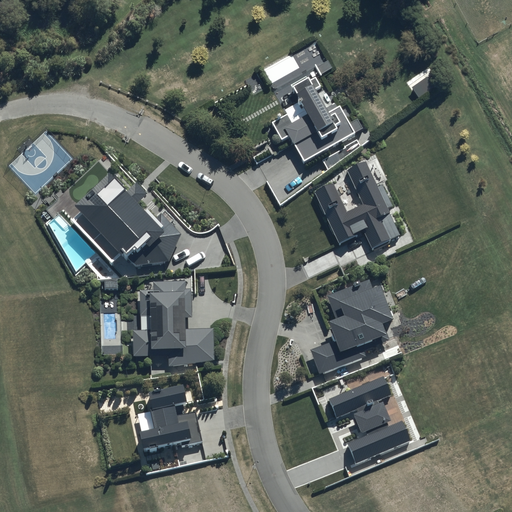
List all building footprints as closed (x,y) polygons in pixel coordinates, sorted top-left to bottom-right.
[(331,69),(314,40),(292,54),(300,67),(269,85),(286,115),(272,124),(282,141),(289,137),(304,163),(354,134),(339,108),(328,114),(314,91),(320,88),(315,80),(321,76),(320,75),(331,69)] [(360,147),(356,140),(343,148),(344,149),(336,153),(340,161),(360,147)] [(318,200),(341,249),(350,249),(356,243),(367,238),(374,254),(384,255),(393,247),(385,228),(391,220),(368,170),(350,177),(366,210),(348,217),(335,191),(318,200)] [(85,214),(77,222),(123,270),(131,263),(134,266),(139,272),(151,271),(169,269),(181,244),(166,226),(155,236),(144,225),(137,231),(124,218),(127,215),(120,208),(123,205),(119,201),(121,199),(112,189),(106,194),(108,196),(97,206),(95,203),(91,207),(89,205),(82,211),(85,214)] [(372,291),(368,281),(326,298),(336,322),(328,325),(334,342),(310,351),(319,376),(365,358),(361,347),(385,337),(381,327),(392,322),(379,288),(372,291)] [(184,283),(152,283),(152,290),(139,291),(140,331),(132,331),(133,359),(168,357),(168,368),(213,362),(212,330),(185,331),(185,319),(192,319),(191,290),(184,290),(184,283)] [(328,401),(336,420),(356,412),(357,414),(352,416),(361,435),(365,433),(366,437),(347,445),(356,466),(411,442),(402,422),(388,427),(387,424),(390,423),(381,403),(378,405),(377,402),(391,396),(383,378),(328,401)] [(195,413),(175,417),(173,408),(185,406),(181,388),(160,392),(160,390),(153,392),(153,394),(148,395),(151,411),(150,411),(154,432),(139,435),(143,451),(148,450),(149,454),(157,452),(156,448),(180,444),(181,447),(201,442),(195,413)]
